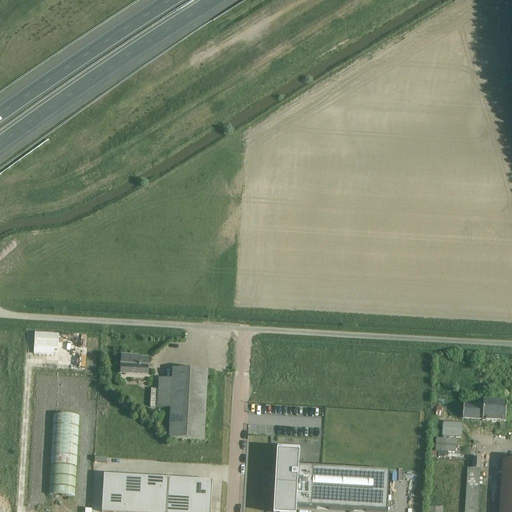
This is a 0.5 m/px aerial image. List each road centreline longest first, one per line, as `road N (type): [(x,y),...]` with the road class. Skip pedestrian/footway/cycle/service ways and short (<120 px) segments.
road 1 (unclassified): [(511,345),(244,330)]
road 2 (motorway): [(0,144),(210,0)]
road 3 (unclassified): [(244,330),(0,315)]
road 4 (motorway): [(169,0),(0,115)]
road 5 (residential): [(233,511),(244,330)]
